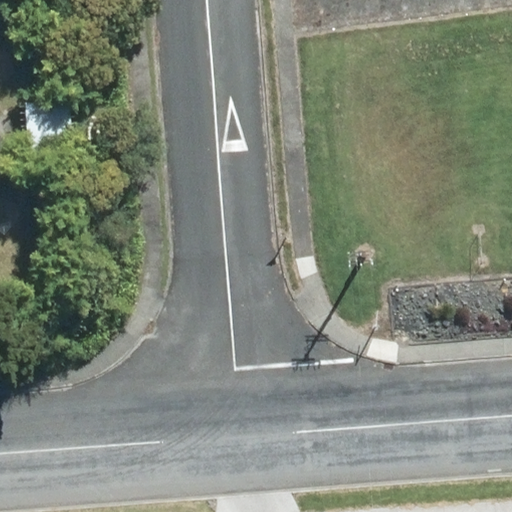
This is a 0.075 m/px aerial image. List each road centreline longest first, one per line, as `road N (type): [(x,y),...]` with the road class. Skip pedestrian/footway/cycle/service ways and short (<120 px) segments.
road 1 (residential): [(207,0),(247,459)]
road 2 (tertiary): [(247,459),(511,431)]
road 3 (tertiary): [(0,473),(247,459)]
